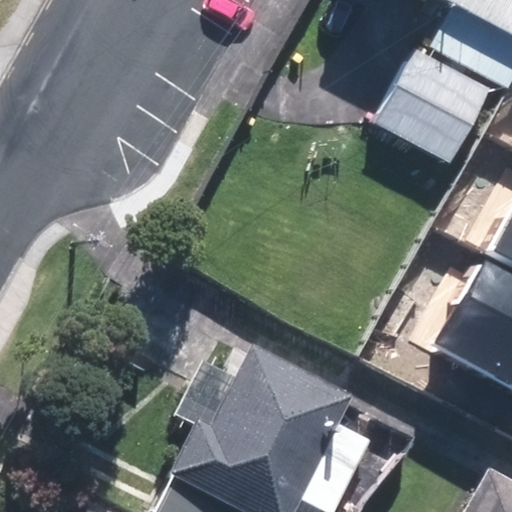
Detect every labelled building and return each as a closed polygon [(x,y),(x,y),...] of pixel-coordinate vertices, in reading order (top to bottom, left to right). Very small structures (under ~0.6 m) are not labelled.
[(511,0),(450,0),(511,32),(511,0)] [(436,164),(474,93),(403,56),(365,127),(436,164)] [(511,216),(439,348),(511,388),(511,216)] [(277,511),(334,402),(237,352),(197,430),(186,425),(141,511),(277,511)] [(511,511),(511,496),(471,474),(449,511),(511,511)]
